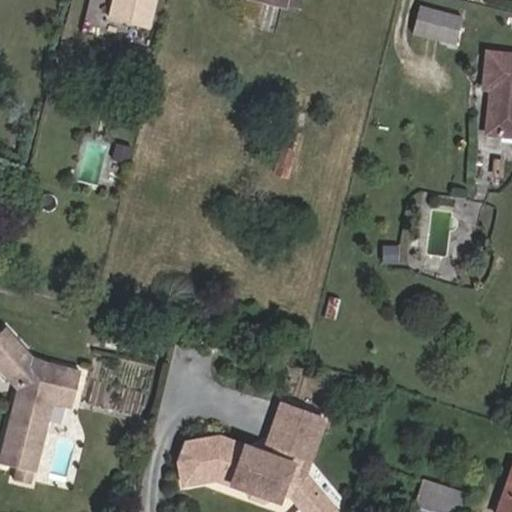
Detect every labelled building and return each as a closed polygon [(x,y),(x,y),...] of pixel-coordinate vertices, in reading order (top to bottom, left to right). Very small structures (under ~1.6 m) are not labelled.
[(150,0),(107,0),(104,16),(143,26),(150,0)] [(464,13),(422,2),(415,29),(457,40),(464,13)] [(511,52),(488,49),(482,85),(499,87),(497,96),(487,94),(482,130),(511,134),(511,52)] [(287,135),(274,132),(267,158),(281,162),(287,135)] [(0,342),(11,332),(3,325),(0,327),(0,342)] [(29,352),(11,332),(0,342),(0,370),(13,385),(0,436),(0,458),(30,466),(48,399),(67,403),(76,366),(29,352)] [(279,498),(282,489),(292,493),(306,511),(336,511),(338,510),(325,495),(320,489),(313,490),(306,481),(308,475),(302,464),(292,460),(297,446),(306,449),(314,445),(324,416),(281,401),(264,451),(217,435),(187,440),(176,455),(182,482),(214,476),(247,487),(250,494),(264,498),(271,495),(279,498)] [(511,461),(497,506),(511,511),(511,461)] [(465,511),(471,497),(427,483),(418,511),(415,511),(465,511)]
